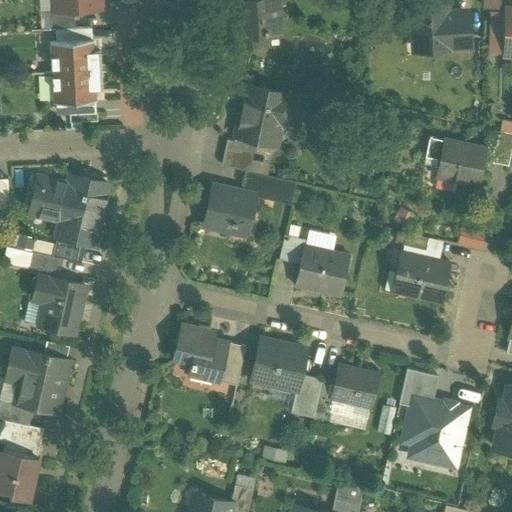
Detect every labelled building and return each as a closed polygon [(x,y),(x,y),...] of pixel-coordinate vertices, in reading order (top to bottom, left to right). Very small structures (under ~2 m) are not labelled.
[(53,0),(54,10),(54,11),(74,10),(102,9),(101,0),(53,0)] [(233,0),(236,49),(268,47),(267,29),(279,29),(278,6),(283,6),(282,0),(233,0)] [(410,0),(413,40),(429,39),(429,49),(469,47),(468,16),(448,17),(446,0),(410,0)] [(511,9),(506,9),(506,16),(495,16),(494,49),(505,49),(505,55),(511,54),(511,9)] [(74,10),(54,11),(54,10),(48,11),(49,30),(70,29),(75,29),(74,10)] [(70,29),(56,30),(57,42),(70,42),(70,29)] [(57,42),(50,43),(50,44),(52,73),(101,71),(100,52),(99,52),(93,53),(93,42),(93,40),(70,42),(57,42)] [(101,71),(52,73),(54,102),(53,103),(53,104),(97,102),(96,100),(95,90),(101,89),(101,90),(102,90),(101,71)] [(287,95),(246,86),(236,135),(276,145),(282,116),(294,119),(299,98),(287,95)] [(97,114),(69,115),(70,123),(98,122),(97,114)] [(511,132),(511,120),(504,118),(501,130),(511,132)] [(511,133),(498,131),(491,162),(507,166),(511,142),(511,133)] [(484,148),(445,139),(436,175),(476,184),(484,148)] [(255,146),(227,140),(221,166),(246,171),(250,172),(255,146)] [(250,172),(246,171),(241,193),(255,196),(255,197),(290,205),(296,182),(250,172)] [(0,208),(11,208),(9,176),(0,176),(0,208)] [(107,184),(70,176),(68,183),(37,177),(31,205),(62,212),(57,237),(86,243),(94,245),(107,184)] [(241,193),(213,186),(204,225),(231,232),(233,225),(248,228),(255,197),(255,196),(241,193)] [(462,226),(458,242),(481,248),(486,232),(462,226)] [(428,238),(405,233),(403,245),(425,250),(428,238)] [(306,240),(284,235),(278,260),(299,265),(304,245),(305,245),(306,240)] [(86,243),(57,237),(52,257),(63,259),(81,263),(86,243)] [(305,245),(304,245),(299,265),(295,286),(340,296),(349,255),(305,245)] [(450,262),(400,251),(391,292),(441,303),(450,262)] [(52,257),(32,252),(28,268),(59,275),(63,259),(52,257)] [(85,286),(40,276),(34,301),(49,304),(44,327),(74,333),(85,286)] [(229,343),(209,338),(211,328),(199,326),(197,332),(180,328),(172,360),(191,364),(188,375),(220,382),(229,343)] [(306,350),(260,340),(251,378),(296,389),(297,389),(301,374),(306,350)] [(69,347),(46,342),(43,354),(66,359),(69,347)] [(245,346),(229,343),(220,382),(236,386),(245,346)] [(43,354),(27,351),(26,353),(11,349),(6,373),(7,373),(21,376),(15,403),(15,404),(32,408),(56,413),(62,386),(60,385),(65,361),(67,362),(68,360),(66,359),(43,354)] [(377,374),(339,365),(335,382),(331,398),(333,398),(370,406),(377,374)] [(321,379),(301,374),(297,389),(296,389),(290,413),(313,418),(321,379)] [(321,379),(313,418),(327,421),(333,398),(331,398),(335,382),(321,379)] [(511,385),(509,385),(505,402),(503,402),(498,423),(500,424),(494,447),(511,451),(511,385)] [(478,408),(412,394),(397,458),(465,471),(478,408)] [(15,403),(0,399),(0,419),(1,420),(28,426),(32,408),(15,404),(15,403)] [(28,426),(1,420),(0,425),(0,443),(3,444),(34,451),(39,428),(28,426)] [(34,451),(3,444),(0,459),(0,490),(10,493),(9,496),(28,500),(37,457),(32,456),(34,451)] [(247,511),(253,489),(235,485),(230,503),(232,503),(230,510),(237,511),(247,511)] [(230,503),(197,495),(194,509),(190,508),(188,511),(230,511),(230,510),(232,503),(230,503)] [(357,511),(360,502),(334,496),(331,511),(357,511)]
